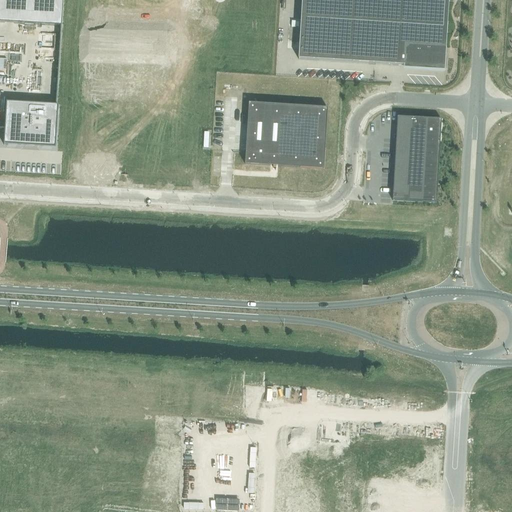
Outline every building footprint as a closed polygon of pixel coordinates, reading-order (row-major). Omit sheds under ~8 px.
[(0,0),(0,22),(61,27),(63,0),(0,0)] [(414,67),(445,69),(448,0),(302,0),(298,60),(405,66),(406,62),(414,62),(414,67)] [(7,102),(4,145),(8,146),(8,144),(54,147),(56,110),(58,110),(59,106),(7,102)] [(249,104),(245,165),(273,166),(273,168),(276,168),(276,166),(323,169),(327,109),(249,104)] [(397,118),(392,201),(436,204),(441,120),(397,118)]
